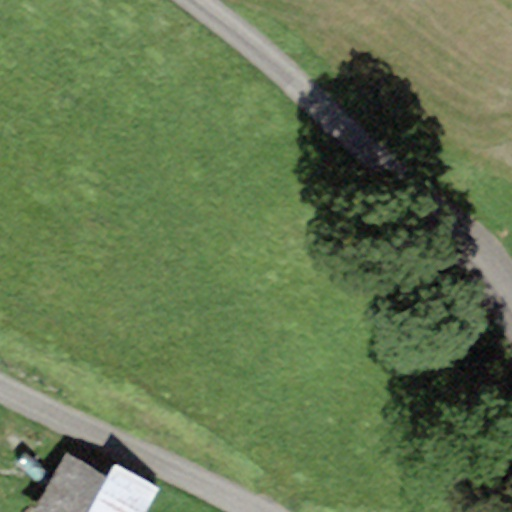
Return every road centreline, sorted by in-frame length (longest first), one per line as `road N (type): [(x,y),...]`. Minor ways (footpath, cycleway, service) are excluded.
road 1 (unclassified): [(190,0),(455,235),(511,311)]
road 2 (unclassified): [(260,511),(0,388)]
